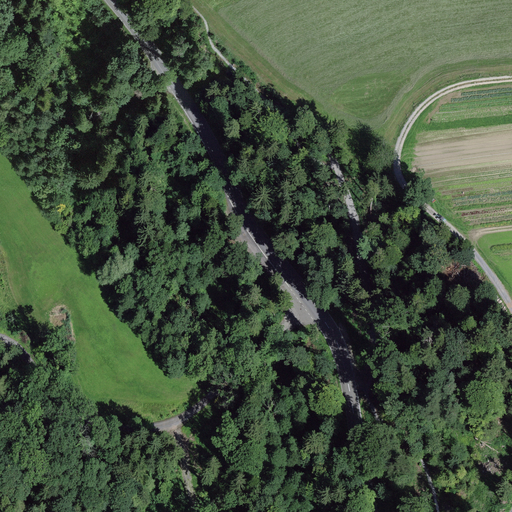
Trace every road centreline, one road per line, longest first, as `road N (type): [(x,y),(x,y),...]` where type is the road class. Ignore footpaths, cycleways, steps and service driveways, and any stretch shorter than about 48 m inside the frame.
road 1 (tertiary): [(102,0),(202,118),(249,219),(334,336),(370,511)]
road 2 (track): [(511,78),(447,91),(426,105),(401,136),(391,172),(411,204),(466,248),(511,310)]
road 3 (track): [(0,63),(57,122),(90,119),(169,79)]
